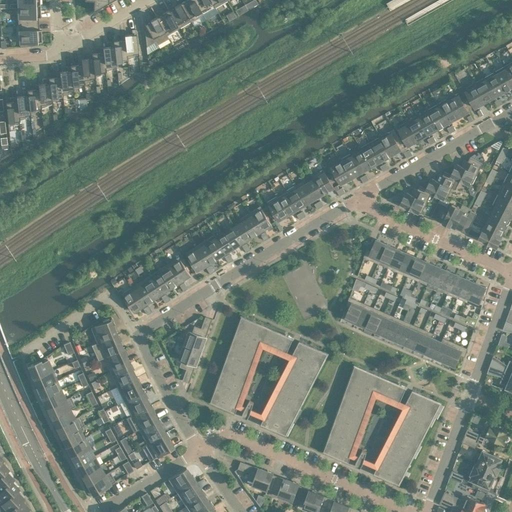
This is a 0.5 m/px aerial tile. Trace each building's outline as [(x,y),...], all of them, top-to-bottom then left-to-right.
[(93,0),(93,10),(92,10),(93,11),(111,0),(93,0)] [(185,0),(186,0),(181,3),(191,21),(203,14),(194,0),(185,0)] [(194,0),(203,14),(215,8),(210,0),(194,0)] [(174,7),(169,10),(182,33),(194,26),(191,21),(181,3),(180,3),(174,6),(174,7)] [(38,13),(40,13),(40,5),(18,5),(18,8),(18,24),(39,23),(38,13)] [(162,13),(162,14),(157,17),(167,35),(179,28),(169,10),(168,9),(162,13)] [(145,29),(144,29),(146,47),(155,42),(157,45),(169,38),(167,35),(157,17),(157,16),(150,20),(150,21),(145,24),(144,23),(147,28),(145,29)] [(42,41),(41,33),(39,33),(39,23),(18,24),(20,47),(40,45),(40,41),(42,41)] [(136,29),(132,29),(132,34),(124,35),(127,58),(129,58),(131,57),(133,56),(135,55),(137,53),(138,53),(136,29)] [(117,64),(119,64),(121,63),(123,62),(124,61),(126,59),(128,59),(127,58),(124,35),(121,36),(121,40),(114,41),(116,64),(117,64)] [(106,71),(106,70),(108,70),(110,69),(112,68),(113,67),(115,66),(117,65),(117,64),(116,64),(114,41),(110,42),(111,47),(103,47),(106,71)] [(95,77),(97,76),(99,75),(101,74),(103,73),(104,72),(106,71),(106,70),(106,71),(103,47),(99,48),(100,53),(92,54),(95,77)] [(84,83),(86,82),(88,81),(90,81),(92,79),(94,78),(95,78),(95,77),(92,54),(89,54),(89,59),(81,60),(84,83)] [(73,89),(76,88),(78,88),(79,87),(81,85),(83,84),(84,84),(84,83),(81,60),(78,60),(78,65),(70,66),(73,89)] [(63,95),(65,95),(67,94),(69,93),(70,92),(72,90),(74,90),(73,89),(70,66),(67,66),(68,71),(60,72),(62,95),(63,95)] [(496,71),(494,68),(493,69),(505,91),(511,86),(511,79),(504,66),(496,71)] [(492,70),(493,72),(485,77),(495,96),(505,91),(493,69),(492,70)] [(52,101),(54,101),(56,100),(58,99),(60,98),(61,96),(63,96),(63,95),(62,95),(60,72),(56,72),(57,77),(49,78),(52,101)] [(476,82),(474,80),(473,80),(485,102),(495,96),(485,77),(476,82)] [(41,107),(43,107),(45,106),(47,105),(49,104),(50,102),(52,102),(52,101),(49,78),(45,79),(46,83),(38,84),(41,107)] [(464,89),(475,108),(485,102),(473,80),(472,81),(474,83),(464,89)] [(30,113),(32,113),(34,112),(36,111),(38,110),(40,109),(41,108),(41,107),(38,84),(35,85),(35,89),(27,90),(30,113)] [(30,114),(30,113),(27,90),(24,91),(24,96),(17,97),(19,120),(20,120),(22,119),(24,118),(26,117),(27,116),(29,115),(30,114)] [(468,112),(457,93),(448,98),(447,95),(446,96),(458,117),(468,112)] [(445,96),(446,99),(437,104),(448,123),(458,117),(446,96),(445,96)] [(13,97),(14,102),(6,103),(8,127),(9,127),(9,126),(11,125),(13,124),(15,124),(16,122),(18,121),(20,121),(20,120),(19,120),(17,97),(13,97)] [(428,109),(427,106),(426,107),(438,129),(448,123),(437,104),(428,109)] [(425,108),(426,110),(417,115),(428,134),(438,129),(426,107),(425,108)] [(409,120),(407,118),(406,118),(418,140),(428,134),(417,115),(409,120)] [(397,127),(408,146),(418,140),(406,118),(405,119),(406,121),(397,127)] [(401,150),(390,131),(381,136),(380,133),(379,134),(391,155),(401,150)] [(377,134),(379,137),(370,142),(381,161),(391,155),(379,134),(377,134)] [(500,140),(492,145),(499,149),(503,141),(500,140)] [(361,147),(360,144),(359,145),(371,167),(381,161),(370,142),(361,147)] [(358,146),(359,148),(350,153),(361,172),(371,167),(359,145),(358,146)] [(508,150),(503,147),(500,154),(505,156),(508,150)] [(475,154),(470,157),(483,163),(485,159),(482,155),(478,152),(477,155),(475,154)] [(342,158),(340,156),(339,156),(351,178),(361,172),(350,153),(342,158)] [(496,160),(502,163),(505,156),(500,154),(496,160)] [(330,165),(341,184),(351,178),(339,156),(338,157),(339,160),(330,165)] [(461,166),(458,164),(455,168),(452,174),(451,175),(457,178),(461,180),(471,185),(483,163),(470,157),(468,161),(465,160),(461,166)] [(334,188),(323,169),(314,174),(312,171),(311,172),(313,175),(312,175),(314,179),(315,178),(324,194),(334,188)] [(497,171),(492,169),(489,175),(494,178),(497,171)] [(426,189),(432,192),(446,199),(452,188),(456,189),(461,180),(457,178),(451,175),(452,174),(445,171),(443,176),(439,174),(436,180),(432,178),(430,182),(426,189)] [(485,182),(491,184),(494,178),(489,175),(485,182)] [(315,178),(314,179),(306,183),(306,184),(315,199),(324,194),(315,178)] [(296,185),(294,182),(293,183),(306,204),(315,199),(306,184),(306,183),(304,180),(296,185)] [(292,183),(294,186),(286,190),(297,209),(306,204),(293,183),(292,183)] [(511,186),(504,183),(498,193),(511,200),(511,186)] [(421,214),(432,192),(426,189),(420,185),(417,190),(414,188),(411,194),(407,192),(405,196),(400,204),(408,208),(409,207),(421,214)] [(471,185),(469,188),(471,194),(474,196),(478,189),(471,185)] [(279,195),(277,192),(276,193),(289,214),(297,209),(286,190),(279,195)] [(487,193),(481,190),(478,197),(483,199),(487,193)] [(267,202),(279,220),(289,214),(276,193),(275,194),(276,196),(267,202)] [(493,204),(495,206),(495,205),(511,213),(511,200),(498,193),(493,204)] [(474,203),(480,206),(483,199),(478,197),(474,203)] [(469,213),(452,204),(443,222),(450,226),(451,225),(461,230),(467,218),(469,213)] [(511,216),(511,213),(495,205),(495,206),(490,216),(508,225),(511,216)] [(271,224),(260,206),(251,212),(249,209),(248,210),(261,231),(271,224)] [(247,211),(249,213),(240,219),(242,222),(252,237),(261,231),(248,210),(247,211)] [(477,213),(471,211),(469,213),(467,218),(473,220),(477,213)] [(508,225),(490,216),(485,227),(502,236),(508,225)] [(473,220),(467,218),(461,230),(467,233),(473,220)] [(252,237),(242,222),(234,227),(243,242),(252,237)] [(225,232),(234,247),(243,242),(234,227),(225,232)] [(479,238),(497,247),(502,236),(485,227),(479,238)] [(217,237),(215,234),(214,234),(213,232),(212,233),(213,235),(206,240),(217,258),(226,253),(216,238),(217,237)] [(234,247),(225,232),(217,237),(216,238),(226,253),(234,247)] [(197,245),(195,243),(194,243),(207,264),(217,258),(206,240),(197,245)] [(367,249),(364,257),(378,263),(386,244),(376,240),(371,251),(367,249)] [(193,244),(195,246),(186,252),(197,270),(207,264),(194,243),(193,244)] [(386,244),(378,263),(388,267),(396,249),(386,244)] [(396,249),(388,267),(398,272),(406,253),(396,249)] [(406,253),(398,272),(408,276),(416,257),(406,253)] [(179,257),(170,263),(168,260),(167,261),(180,281),(191,275),(179,257)] [(416,257),(408,276),(418,280),(426,261),(416,257)] [(166,261),(168,264),(159,269),(171,287),(180,281),(167,261),(166,261)] [(426,261),(418,280),(428,285),(436,266),(426,261)] [(140,266),(135,269),(139,274),(144,271),(140,266)] [(428,285),(427,286),(437,291),(438,289),(446,270),(436,266),(428,285)] [(152,274),(150,272),(149,273),(162,293),(171,287),(159,269),(152,274)] [(446,270),(438,289),(447,293),(456,274),(446,270)] [(148,273),(150,276),(142,281),(154,299),(162,293),(149,273),(148,273)] [(456,274),(447,293),(457,298),(466,279),(456,274)] [(466,279),(457,298),(467,302),(475,283),(466,279)] [(133,286),(132,284),(131,284),(144,305),(154,299),(142,281),(133,286)] [(482,308),(484,301),(481,299),(486,287),(475,283),(467,302),(482,308)] [(132,287),(122,293),(125,298),(122,299),(126,305),(129,304),(134,311),(144,305),(131,284),(130,285),(132,287)] [(350,306),(345,318),(356,322),(364,304),(349,297),(347,305),(350,306)] [(366,327),(374,308),(364,304),(356,322),(366,327)] [(441,307),(439,312),(449,316),(452,309),(442,305),(441,307)] [(375,331),(384,312),(374,308),(366,327),(375,331)] [(385,335),(394,317),(384,312),(375,331),(385,335)] [(467,318),(465,323),(475,327),(475,326),(478,319),(468,316),(467,318)] [(192,332),(190,331),(184,345),(201,351),(212,319),(206,317),(201,328),(195,326),(192,332)] [(287,353),(293,338),(246,318),(245,317),(237,330),(236,330),(237,331),(239,332),(232,344),(231,344),(231,345),(232,345),(234,346),(227,358),(226,358),(226,359),(229,360),(222,373),(221,372),(221,373),(224,374),(216,387),(216,386),(215,387),(216,387),(219,388),(211,401),(212,402),(236,412),(237,407),(261,342),(287,353)] [(395,340),(403,321),(394,317),(385,335),(395,340)] [(116,334),(110,320),(109,320),(108,318),(102,321),(103,322),(91,327),(97,343),(116,334)] [(405,344),(413,325),(403,321),(395,340),(405,344)] [(511,323),(506,321),(502,330),(511,332),(511,323)] [(415,348),(423,330),(413,325),(405,344),(415,348)] [(432,338),(433,334),(423,330),(415,348),(425,353),(432,337),(432,338)] [(123,349),(119,340),(121,339),(118,334),(116,334),(97,343),(92,345),(98,360),(103,357),(123,349)] [(441,342),(432,338),(432,337),(425,353),(435,357),(441,342)] [(443,338),(441,342),(435,357),(445,361),(453,342),(443,338)] [(74,352),(69,341),(64,344),(68,354),(74,352)] [(323,351),(299,341),(292,355),(295,357),(263,419),(261,423),(284,434),(286,434),(290,420),(292,421),(293,421),(294,420),(293,420),(297,406),(299,407),(300,408),(300,407),(304,393),(306,394),(307,394),(307,393),(311,380),(313,381),(314,381),(314,380),(313,380),(318,366),(320,367),(321,368),(321,367),(320,367),(325,352),(323,351)] [(455,366),(460,354),(464,356),(467,349),(453,342),(445,361),(455,366)] [(179,359),(182,360),(180,366),(187,369),(183,380),(189,383),(201,351),(184,345),(179,359)] [(124,348),(123,349),(103,357),(110,372),(129,363),(125,354),(127,354),(124,348)] [(80,358),(83,366),(89,363),(86,356),(80,358)] [(508,366),(493,356),(490,365),(511,374),(511,361),(510,361),(508,366)] [(80,365),(77,359),(71,362),(74,368),(80,365)] [(52,370),(48,360),(40,363),(40,361),(28,365),(34,378),(52,370)] [(136,377),(132,368),(133,368),(131,362),(129,363),(110,372),(117,386),(136,377)] [(506,388),(511,390),(511,374),(490,365),(487,373),(503,377),(501,382),(507,386),(506,388)] [(406,388),(359,367),(358,366),(350,379),(349,379),(349,380),(350,380),(352,381),(345,394),(344,393),(344,394),(345,394),(347,395),(340,408),(339,407),(339,408),(340,408),(342,409),(335,422),(334,422),(334,423),(337,424),(329,436),(328,436),(329,437),(332,438),(324,451),(325,451),(349,462),(351,457),(350,457),(374,391),(400,402),(406,388)] [(56,380),(52,370),(34,378),(38,388),(56,380)] [(83,372),(77,375),(80,381),(85,378),(83,372)] [(96,378),(94,372),(87,375),(90,381),(96,378)] [(117,386),(124,401),(143,391),(138,383),(140,382),(137,376),(136,377),(117,386)] [(82,387),(88,384),(85,378),(80,381),(82,387)] [(100,386),(97,379),(91,382),(94,389),(100,386)] [(61,389),(56,380),(38,388),(43,398),(61,389)] [(65,399),(61,389),(43,398),(47,408),(65,399)] [(150,405),(146,397),(147,396),(144,390),(143,391),(124,401),(131,415),(150,405)] [(436,401),(412,390),(405,404),(408,406),(376,468),(374,473),(397,483),(397,484),(399,485),(442,402),(437,400),(436,401)] [(91,391),(86,393),(89,399),(94,397),(91,391)] [(75,406),(70,396),(65,399),(47,408),(52,417),(70,409),(75,406)] [(92,405),(97,403),(94,397),(89,399),(92,405)] [(242,416),(247,418),(250,414),(254,402),(249,400),(243,411),(242,416)] [(131,415),(126,418),(134,432),(139,429),(157,419),(153,411),(154,410),(152,404),(150,405),(131,415)] [(103,408),(98,411),(101,417),(106,414),(103,408)] [(74,418),(70,409),(52,417),(56,427),(74,418)] [(104,422),(109,420),(106,414),(101,417),(104,422)] [(80,415),(74,418),(56,427),(61,437),(79,428),(84,425),(80,415)] [(159,418),(157,419),(139,429),(147,443),(166,432),(165,433),(160,424),(162,423),(159,418)] [(479,434),(468,429),(465,436),(478,441),(483,443),(486,436),(497,441),(497,443),(498,444),(500,445),(501,445),(503,444),(504,444),(505,440),(507,441),(509,440),(509,438),(509,436),(508,435),(509,432),(491,424),(489,424),(488,423),(486,424),(485,426),(484,427),(481,434),(481,436),(478,435),(479,434)] [(61,437),(66,446),(84,437),(79,428),(61,437)] [(110,428),(105,431),(108,437),(113,434),(110,428)] [(168,438),(170,437),(166,432),(147,443),(141,446),(150,460),(173,447),(168,438)] [(111,442),(116,440),(113,434),(108,437),(111,442)] [(462,442),(476,448),(478,441),(465,436),(462,442)] [(66,446),(71,456),(89,447),(84,437),(66,446)] [(133,451),(125,437),(120,440),(127,454),(133,451)] [(120,446),(114,449),(118,455),(123,452),(120,446)] [(71,456),(76,466),(94,456),(89,447),(71,456)] [(461,447),(459,453),(465,455),(467,449),(461,447)] [(355,465),(361,468),(363,463),(367,452),(363,450),(357,460),(355,465)] [(496,474),(501,464),(499,463),(501,459),(485,452),(486,451),(483,450),(478,460),(479,460),(477,465),(495,473),(496,474)] [(133,451),(127,454),(131,460),(136,457),(133,451)] [(121,460),(126,458),(123,452),(118,455),(121,460)] [(76,466),(82,475),(99,465),(94,456),(76,466)] [(133,463),(136,468),(142,465),(138,460),(133,463)] [(6,471),(8,469),(1,461),(0,461),(0,475),(6,471)] [(122,464),(128,473),(133,470),(128,461),(122,464)] [(273,474),(273,473),(241,461),(238,468),(250,472),(247,479),(254,481),(253,484),(267,490),(268,488),(273,474)] [(473,475),(471,479),(487,486),(486,487),(489,488),(494,478),(493,478),(495,473),(477,465),(476,464),(471,474),(473,475)] [(82,475),(87,484),(104,474),(99,465),(82,475)] [(196,480),(193,475),(191,476),(186,468),(168,479),(177,493),(195,481),(196,480)] [(0,475),(0,490),(11,481),(13,479),(6,471),(0,475)] [(87,484),(93,494),(115,481),(110,471),(104,474),(87,484)] [(452,471),(449,477),(462,483),(465,476),(452,471)] [(299,484),(273,474),(268,488),(279,492),(278,495),(293,500),(299,484)] [(0,496),(4,501),(4,502),(16,490),(16,491),(18,489),(11,481),(0,490),(0,496)] [(205,493),(202,488),(200,489),(195,481),(177,493),(186,506),(203,494),(205,493)] [(150,490),(154,497),(160,493),(156,487),(150,490)] [(24,499),(16,491),(16,490),(4,502),(4,501),(0,505),(0,510),(1,511),(8,511),(21,500),(21,501),(24,499)] [(335,500),(309,490),(303,507),(317,511),(319,509),(326,511),(330,511),(335,501),(335,500)] [(475,496),(483,500),(485,494),(478,490),(475,496)] [(147,505),(152,502),(147,492),(141,496),(147,505)] [(459,498),(445,492),(442,498),(473,511),(485,511),(486,511),(487,510),(486,508),(485,507),(486,504),(468,496),(467,495),(465,495),(463,496),(462,497),(461,499),(461,500),(458,499),(459,498)] [(214,506),(210,501),(209,502),(203,494),(186,506),(190,511),(205,511),(212,507),(214,506)] [(439,504),(453,510),(454,510),(456,511),(455,511),(473,511),(442,498),(439,504)] [(25,511),(29,508),(21,501),(21,500),(8,511),(25,511)] [(166,501),(160,505),(163,511),(170,507),(166,501)] [(360,511),(361,511),(335,501),(330,511),(360,511)]
